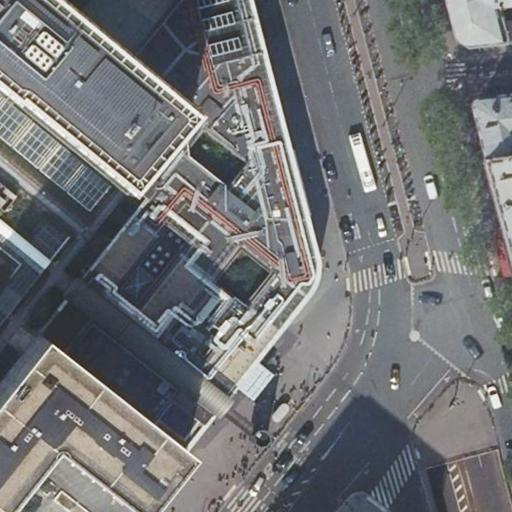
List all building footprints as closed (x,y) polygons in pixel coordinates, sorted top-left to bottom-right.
[(0,0),(0,232),(69,288),(71,285),(83,270),(86,267),(113,233),(122,223),(184,273),(268,340),(277,329),(279,330),(306,295),(310,289),(312,287),(312,285),(313,283),(314,281),(315,279),(316,276),(317,271),(318,266),(318,261),(318,257),(317,252),(297,179),(295,171),(274,92),(273,86),(268,69),(262,48),(256,24),(254,14),(251,3),(250,0),(0,0)] [(511,5),(511,0),(451,0),(454,9),(462,38),(474,46),(511,42),(511,36),(508,21),(505,6),(511,5)] [(511,92),(485,95),(479,104),(485,129),(493,159),(511,156),(511,92)] [(511,156),(493,159),(507,212),(510,225),(511,232),(511,156)] [(184,273),(122,223),(113,233),(86,267),(83,270),(71,285),(69,288),(35,329),(185,446),(217,405),(234,383),(244,370),(253,358),(268,340),(184,273)] [(511,255),(511,232),(510,225),(500,228),(507,257),(511,255)] [(0,494),(40,443),(129,511),(132,511),(134,510),(185,446),(35,329),(22,346),(0,373),(0,494)] [(0,511),(129,511),(40,443),(0,494),(0,511)] [(165,511),(213,511),(219,503),(178,475),(157,506),(165,511)]
